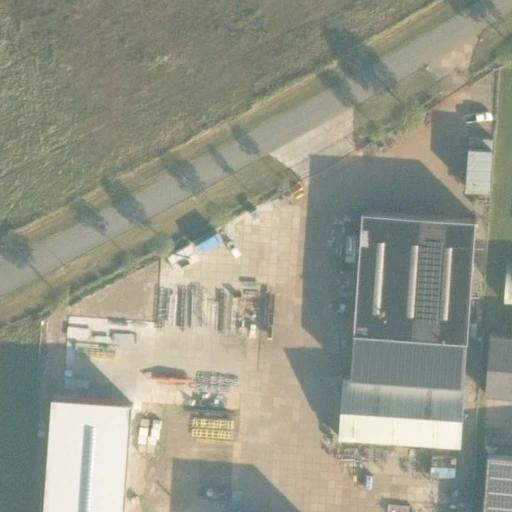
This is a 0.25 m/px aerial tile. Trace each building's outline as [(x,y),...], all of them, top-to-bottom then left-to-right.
[(489,187),(492,138),(468,137),(465,185),(489,187)] [(354,333),(469,341),(477,219),(363,211),(354,333)] [(487,392),(511,393),(511,336),(491,335),(487,392)] [(459,443),(464,383),(344,375),(340,435),(459,443)] [(46,394),(39,511),(119,511),(126,399),(46,394)] [(511,511),(511,457),(486,456),(482,511),(511,511)]
